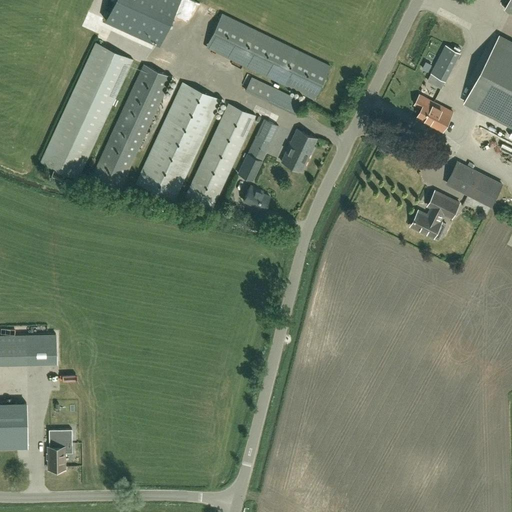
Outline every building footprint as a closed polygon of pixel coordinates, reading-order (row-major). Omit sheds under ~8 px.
[(112,0),(104,20),(160,46),(179,0),(112,0)] [(314,99),(330,66),(222,15),(206,47),(314,99)] [(511,41),(499,35),(464,102),(511,126),(511,41)] [(133,60),(94,43),(39,162),(78,179),(133,60)] [(446,80),(461,52),(446,44),(431,72),(446,80)] [(143,65),(92,177),(120,190),(171,78),(143,65)] [(268,102),(274,87),(251,76),(244,90),(268,102)] [(182,82),(135,183),(175,201),(220,99),(182,82)] [(271,102),(298,113),(304,99),(277,88),(271,102)] [(420,94),(415,104),(422,107),(417,118),(443,131),(447,124),(449,119),(453,111),(420,94)] [(228,103),(185,197),(212,209),(256,115),(228,103)] [(264,119),(238,174),(252,181),(262,160),(257,158),(261,149),(267,151),(279,126),(264,119)] [(297,128),(283,159),(282,161),(303,170),(318,137),(297,128)] [(494,136),(492,141),(509,148),(511,144),(494,136)] [(457,160),(445,183),(491,207),(504,184),(457,160)] [(249,185),(243,200),(264,210),(271,195),(249,185)] [(452,217),(459,203),(435,190),(428,205),(433,207),(434,210),(432,214),(429,215),(418,210),(411,225),(434,237),(438,229),(442,232),(447,223),(440,220),(444,213),(452,217)] [(56,334),(26,334),(26,363),(56,362),(56,334)] [(26,403),(0,403),(0,447),(27,447),(26,403)] [(48,469),(64,469),(64,452),(64,441),(72,441),(72,434),(72,429),(60,429),(49,429),(49,446),(48,446),(48,469)]
